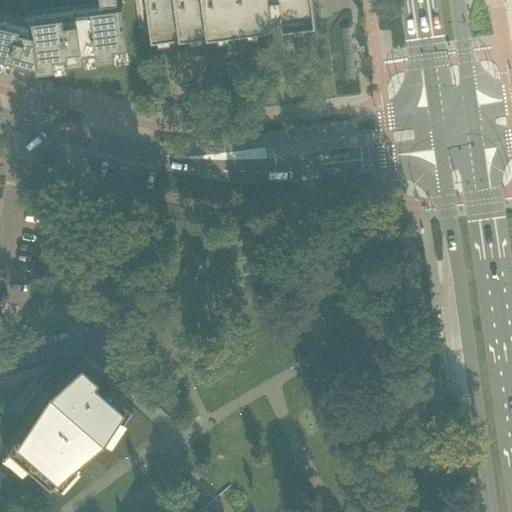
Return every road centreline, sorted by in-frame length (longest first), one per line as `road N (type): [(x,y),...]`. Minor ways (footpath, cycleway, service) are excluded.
road 1 (secondary): [(438,145),(488,511)]
road 2 (secondary): [(511,396),(475,139)]
road 3 (tertiary): [(184,158),(271,169),(438,145)]
road 4 (tertiary): [(434,117),(184,158)]
road 5 (tertiary): [(184,158),(31,126)]
road 6 (residential): [(0,269),(31,126)]
